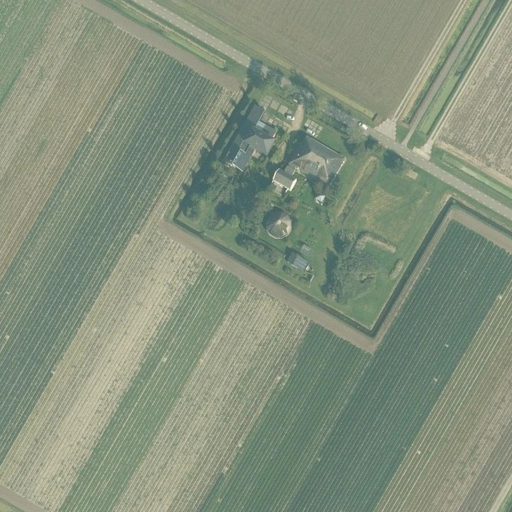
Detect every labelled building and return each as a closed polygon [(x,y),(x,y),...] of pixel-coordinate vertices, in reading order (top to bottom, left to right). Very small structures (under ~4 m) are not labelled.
[(245,169),(255,151),(267,158),(275,145),(271,143),(276,134),(265,128),(265,129),(259,126),(265,114),(256,108),(225,163),(234,168),(237,164),(245,169)] [(295,172),(296,169),(330,189),(347,161),(307,137),(303,146),(301,145),(289,165),(290,166),(289,168),(288,168),(285,174),(280,171),(274,182),(291,192),(297,181),(292,178),(296,172),(295,172)] [(263,197),(269,181),(254,176),(248,192),(263,197)] [(325,198),(319,195),(316,201),(322,204),(325,198)] [(283,239),(288,236),(292,230),(292,223),(289,217),(283,214),(275,214),(270,217),(267,223),(267,230),(270,236),(276,239),(283,239)] [(312,250),(305,245),(300,252),(308,257),(312,250)] [(292,254),(287,262),(305,273),(310,265),(304,262),(306,259),(298,255),(297,257),(292,254)]
